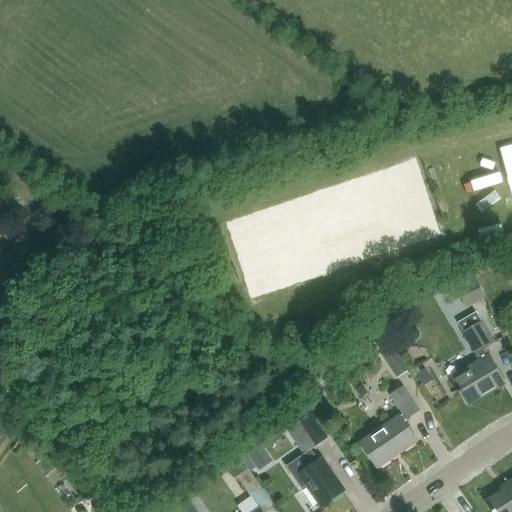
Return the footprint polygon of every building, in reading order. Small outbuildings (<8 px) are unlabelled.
[(466,307),(486,298),(475,275),(455,284),(466,307)] [(489,355),(484,348),(494,342),(476,311),(459,322),(465,332),(464,332),(476,353),(481,360),(451,378),(467,406),(506,383),(489,355)] [(384,356),(398,378),(409,370),(388,338),(377,344),(384,355),(384,356)] [(417,440),(403,420),(406,418),(406,419),(420,410),(403,386),(387,397),(400,417),(360,443),(377,467),(417,440)] [(329,438),(310,412),(295,424),(313,449),(329,438)] [(262,446),(249,456),(260,472),(274,462),(262,446)] [(322,507),(345,490),(322,458),(319,460),(311,449),(291,463),(299,474),(294,477),(303,489),(307,486),(322,507)] [(249,470),(238,478),(251,496),(262,488),(249,470)] [(511,511),(511,480),(507,484),(509,487),(487,502),(493,511),(511,511)] [(197,511),(187,497),(176,505),(181,511),(197,511)]
